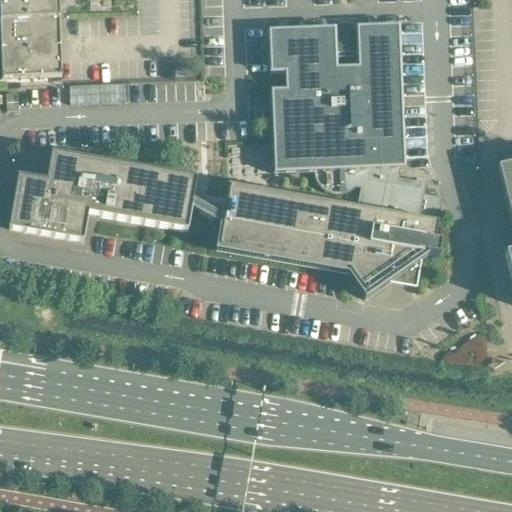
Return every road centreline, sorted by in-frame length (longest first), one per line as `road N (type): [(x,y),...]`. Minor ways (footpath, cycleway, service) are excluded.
road 1 (primary): [(511,465),(0,381)]
road 2 (primary): [(0,452),(374,511)]
